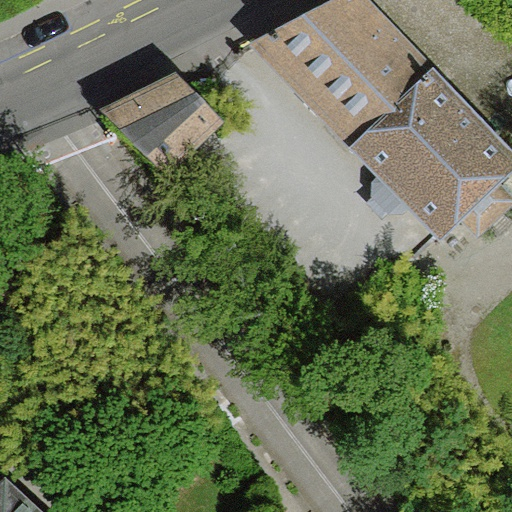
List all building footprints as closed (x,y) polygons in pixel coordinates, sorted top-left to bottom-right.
[(360,0),(344,0),(255,44),(357,149),(435,79),(360,0)] [(511,159),(435,79),(357,149),(384,176),(412,204),(443,235),(511,169),(511,159)] [(211,123),(176,86),(112,119),(161,170),(211,123)] [(412,204),(384,176),(377,184),(376,196),(392,213),(403,212),(412,204)] [(0,315),(17,313),(8,256),(0,256),(0,315)] [(0,511),(36,511),(11,487),(0,498),(0,511)]
